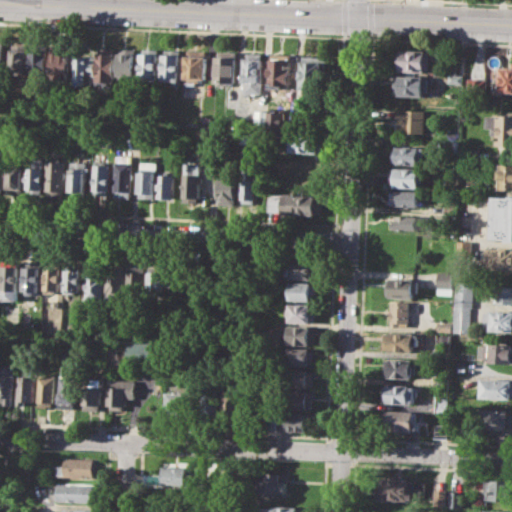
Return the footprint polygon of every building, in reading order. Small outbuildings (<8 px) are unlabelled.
[(13,44),(29,44),(29,75),(12,75),(13,44)] [(32,49),(38,49),(39,44),(50,44),(49,75),(32,75),(32,49)] [(54,44),(73,45),(72,80),(53,79),(54,44)] [(99,48),(117,48),(117,84),(99,84),(99,48)] [(121,48),(138,48),(137,79),(120,79),(121,48)] [(143,48),(161,49),(160,80),(143,80),(143,48)] [(396,50),(402,51),(402,48),(430,49),(429,71),(401,70),(401,67),(396,67),(396,50)] [(165,49),(183,49),(183,80),(164,80),(165,49)] [(188,50),(211,50),(210,78),(204,78),(204,83),(187,82),(188,50)] [(219,50),(239,51),(238,56),(242,56),(241,82),(234,82),(234,87),(217,86),(219,50)] [(245,93),(246,57),(249,57),(249,52),(263,52),(263,57),(268,57),(267,81),(263,81),(263,93),(245,93)] [(272,53),(293,54),(292,89),(271,88),(272,53)] [(77,55),(97,56),(96,85),(77,85),(77,55)] [(304,56),(323,56),(322,88),(302,87),(304,56)] [(503,66),(511,66),(511,91),(503,91),(503,66)] [(395,76),(402,76),(402,73),(429,74),(429,90),(425,90),(425,96),(398,95),(399,92),(395,92),(395,76)] [(451,73),(464,74),(464,84),(450,83),(451,73)] [(471,77),(488,77),(487,95),(470,95),(471,77)] [(400,109),(428,110),(427,133),(399,132),(400,109)] [(256,111),(267,111),(267,127),(256,126),(256,111)] [(270,112),(284,112),(284,127),(270,127),(270,112)] [(490,114),(511,115),(511,144),(499,144),(499,135),(493,134),(494,127),(489,127),(490,114)] [(291,134),(325,135),(325,153),(290,152),(291,134)] [(394,145),(428,147),(427,161),(422,161),(422,166),(393,164),(394,145)] [(463,148),(483,148),(483,162),(463,161),(463,148)] [(117,154),(135,154),(134,197),(116,196),(117,154)] [(9,155),(26,156),(24,193),(8,193),(9,155)] [(29,157),(44,158),(44,193),(28,193),(29,157)] [(47,161),(67,161),(66,195),(47,194),(47,161)] [(141,161),(158,162),(157,198),(140,197),(141,161)] [(71,162),(89,162),(89,195),(71,195),(71,162)] [(185,162),(201,163),(201,201),(184,200),(185,162)] [(279,162),(326,164),(325,185),(285,184),(285,176),(279,176),(279,162)] [(503,163),(511,163),(511,189),(503,189),(503,185),(496,185),(497,171),(502,171),(503,163)] [(95,164),(112,164),(112,196),(95,195),(95,164)] [(392,167),(425,169),(425,176),(434,177),(433,189),(391,187),(392,167)] [(243,169),(257,169),(256,203),(242,203),(243,169)] [(464,170),(482,171),(482,191),(464,190),(464,170)] [(161,171),(160,198),(174,198),(175,171),(161,171)] [(218,178),(223,178),(223,173),(237,173),(236,206),(218,206),(218,178)] [(393,190),(421,192),(420,206),(392,205),(393,190)] [(285,194),(321,195),(320,214),(284,213),(285,194)] [(496,195),(511,195),(511,240),(495,240),(496,195)] [(391,214),(422,215),(421,230),(390,229),(391,214)] [(314,231),(295,228),(293,245),(305,247),(306,242),(313,243),(314,231)] [(483,248),(511,248),(511,269),(483,268),(483,248)] [(289,260),(315,260),(314,279),(294,279),(294,274),(289,274),(289,260)] [(4,261),(22,261),(21,300),(4,299),(4,261)] [(27,261),(43,261),(43,293),(27,293),(27,261)] [(46,264),(63,264),(62,293),(46,292),(46,264)] [(67,264),(83,264),(82,292),(66,292),(67,264)] [(88,264),(105,264),(105,300),(88,300),(88,264)] [(108,264),(125,265),(125,298),(111,297),(111,292),(108,292),(108,264)] [(129,266),(146,266),(145,299),(128,299),(129,266)] [(150,267),(164,267),(164,298),(149,298),(150,267)] [(441,272),(454,273),(453,294),(440,294),(441,272)] [(387,280),(392,281),(392,277),(416,278),(416,281),(419,281),(419,292),(415,292),(414,298),(387,297),(387,280)] [(458,280),(475,281),(474,306),(457,305),(458,280)] [(288,282),(314,282),(314,285),(319,285),(318,296),(314,296),(314,301),(293,300),(293,294),(288,294),(288,282)] [(496,284),(511,285),(511,303),(495,303),(496,284)] [(392,301),(411,302),(410,326),(391,325),(392,301)] [(287,303),(313,304),(313,309),(318,309),(318,320),(312,320),(312,323),(291,323),(291,315),(287,315),(287,303)] [(457,307),(474,308),(473,333),(456,332),(457,307)] [(485,310),(511,311),(511,329),(484,328),(485,310)] [(439,321),(452,322),(452,331),(439,331),(439,321)] [(291,325),(316,326),(315,345),(290,344),(291,325)] [(386,332),(420,333),(420,345),(415,345),(415,350),(386,349),(386,332)] [(440,334),(452,334),(452,347),(440,347),(440,334)] [(487,342),(511,343),(511,362),(486,361),(487,342)] [(126,343),(154,343),(154,362),(126,362),(126,343)] [(291,348),(315,348),(315,366),(290,365),(291,348)] [(387,358),(419,359),(419,373),(413,373),(413,378),(386,377),(387,358)] [(0,363),(16,364),(15,403),(0,403),(0,363)] [(289,369),(314,370),(313,388),(288,387),(289,369)] [(40,370),(57,370),(57,406),(39,406),(40,370)] [(61,370),(79,370),(78,408),(60,408),(61,370)] [(20,374),(37,374),(36,400),(28,400),(28,405),(19,405),(20,374)] [(84,378),(106,378),(105,390),(102,390),(102,409),(84,409),(84,378)] [(109,378),(137,380),(136,398),(128,398),(128,406),(125,406),(124,410),(111,409),(111,406),(108,405),(109,378)] [(482,378),(511,379),(511,398),(480,397),(482,378)] [(384,387),(390,387),(390,383),(412,384),(412,387),(420,387),(420,397),(416,396),(416,405),(388,404),(389,401),(383,401),(384,387)] [(202,388),(219,389),(218,419),(201,418),(202,388)] [(222,388),(240,388),(240,418),(222,418),(222,388)] [(289,390),(313,392),(312,409),(288,407),(289,390)] [(165,416),(166,391),(196,392),(195,417),(165,416)] [(437,397),(450,398),(450,413),(436,413),(437,397)] [(479,407),(509,409),(509,414),(511,414),(511,424),(509,424),(509,429),(499,428),(499,433),(484,432),(484,428),(477,427),(479,407)] [(388,410),(420,411),(419,432),(387,430),(388,410)] [(289,411),(313,412),(313,430),(288,429),(289,411)] [(268,412),(280,413),(280,429),(268,428),(268,412)] [(435,424),(449,424),(448,439),(435,438),(435,424)] [(66,457),(96,458),(95,477),(53,476),(53,463),(65,464),(66,457)] [(162,466),(195,467),(194,489),(161,487),(162,466)] [(261,470),(289,472),(288,492),(277,492),(277,498),(260,497),(261,470)] [(378,478),(416,480),(415,500),(377,498),(378,478)] [(488,479),(511,480),(511,499),(486,498),(488,479)] [(59,482),(96,484),(95,502),(52,500),(52,491),(59,492),(59,482)] [(435,488),(447,489),(447,505),(434,504),(435,488)] [(451,490),(465,491),(464,507),(450,506),(451,490)]
